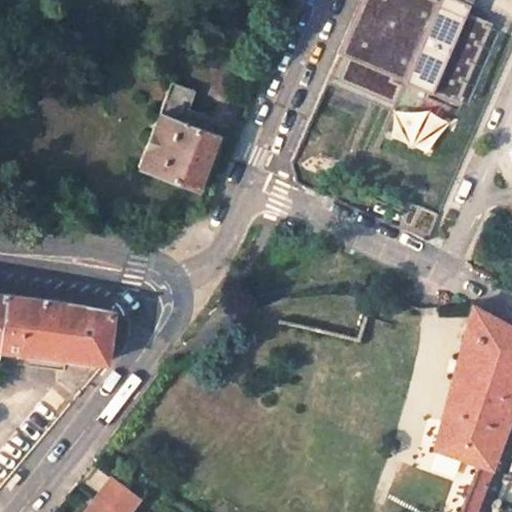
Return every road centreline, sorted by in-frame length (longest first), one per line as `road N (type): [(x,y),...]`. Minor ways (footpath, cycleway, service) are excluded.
road 1 (residential): [(252,186),(511,313)]
road 2 (tertiary): [(17,511),(147,349),(167,319),(164,296)]
road 3 (unclassified): [(326,0),(252,186)]
road 4 (tertiary): [(0,250),(108,266),(149,279),(164,296)]
road 5 (unclassified): [(164,296),(199,274),(226,243),(252,186)]
